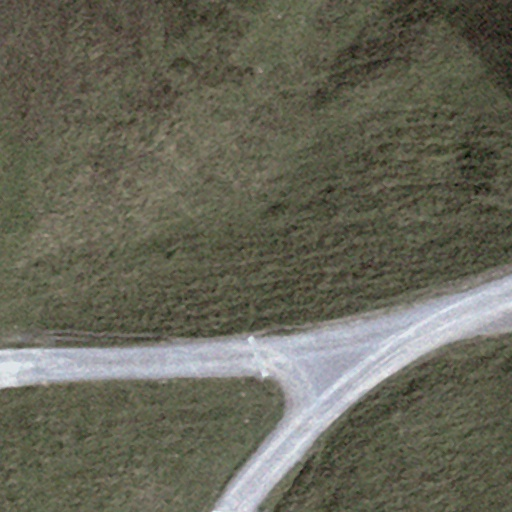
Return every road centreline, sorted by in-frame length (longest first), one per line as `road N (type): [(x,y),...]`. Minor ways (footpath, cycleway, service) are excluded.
road 1 (track): [(0,384),(218,355),(383,354)]
road 2 (track): [(383,354),(312,418),(232,511)]
road 3 (track): [(511,293),(383,354)]
